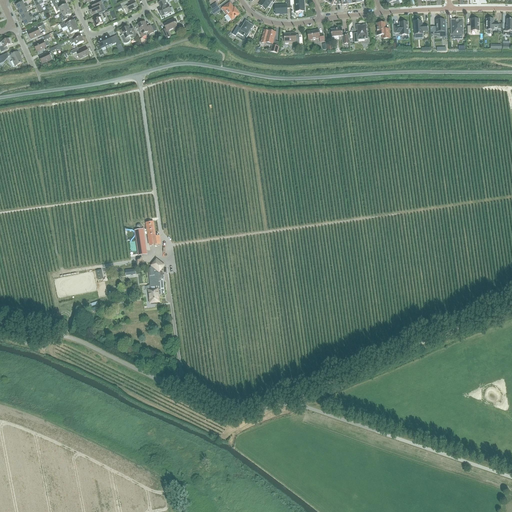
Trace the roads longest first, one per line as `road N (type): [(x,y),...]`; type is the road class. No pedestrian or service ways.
road 1 (unclassified): [(511,478),(292,400),(221,414),(71,338),(0,323)]
road 2 (unclassified): [(0,98),(186,63),(280,78),(511,72)]
road 3 (track): [(292,400),(511,307)]
